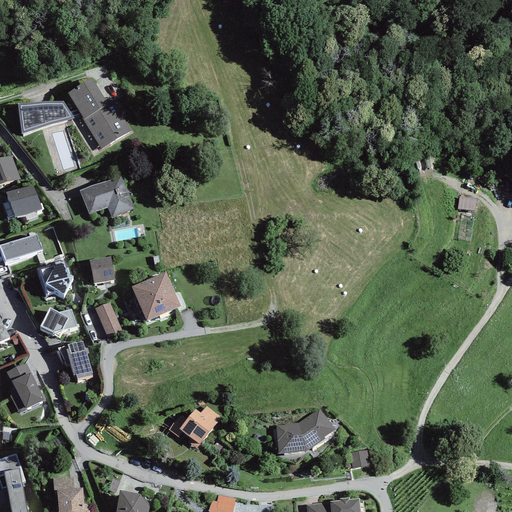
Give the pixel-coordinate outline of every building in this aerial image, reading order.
[(92,78),(67,93),(83,118),(82,119),(101,149),(131,131),(113,101),(108,104),(92,78)] [(44,102),(17,104),(21,134),(74,118),(63,101),(44,102)] [(11,155),(0,158),(0,185),(20,179),(11,155)] [(120,179),(80,197),(89,219),(107,211),(112,221),(134,211),(120,179)] [(34,185),(5,193),(15,217),(42,209),(34,185)] [(483,202),(464,199),(462,216),(481,218),(483,202)] [(36,234),(0,245),(0,248),(5,261),(42,250),(36,234)] [(110,257),(89,261),(94,284),(114,280),(110,257)] [(49,267),(37,269),(45,294),(57,290),(64,294),(74,276),(68,274),(63,261),(47,265),(49,267)] [(166,272),(131,287),(146,321),(180,307),(166,272)] [(110,302),(95,308),(107,337),(121,331),(110,302)] [(58,312),(49,307),(40,326),(59,336),(63,330),(77,327),(71,309),(58,312)] [(82,317),(87,328),(95,325),(90,314),(82,317)] [(0,342),(9,338),(0,318),(0,342)] [(84,348),(82,341),(67,345),(68,345),(57,348),(59,351),(56,352),(62,364),(70,362),(73,375),(76,374),(77,379),(92,375),(92,373),(85,347),(84,348)] [(7,372),(11,381),(30,372),(26,363),(7,372)] [(30,372),(11,381),(17,392),(10,395),(19,414),(27,410),(26,409),(44,400),(30,372)] [(178,438),(183,432),(193,440),(191,444),(196,448),(221,417),(206,406),(200,413),(195,409),(186,419),(180,414),(168,429),(178,438)] [(319,409),(298,423),(284,424),(285,426),(276,426),(278,454),(306,451),(325,439),(324,437),(335,430),(319,409)] [(367,451),(349,454),(352,470),(370,467),(367,451)] [(16,454),(0,459),(0,483),(2,489),(7,487),(11,511),(27,511),(22,483),(25,482),(16,454)] [(74,489),(73,477),(52,479),(54,490),(57,490),(74,489)] [(74,489),(57,490),(59,511),(58,511),(90,511),(89,508),(89,507),(86,504),(84,502),(82,488),(74,489)] [(148,511),(149,507),(140,494),(119,490),(115,511),(148,511)] [(340,501),(330,502),(330,503),(306,505),(307,511),(360,511),(359,499),(349,500),(349,498),(339,498),(340,501)] [(220,500),(219,506),(212,505),(211,511),(234,511),(236,501),(220,500)]
